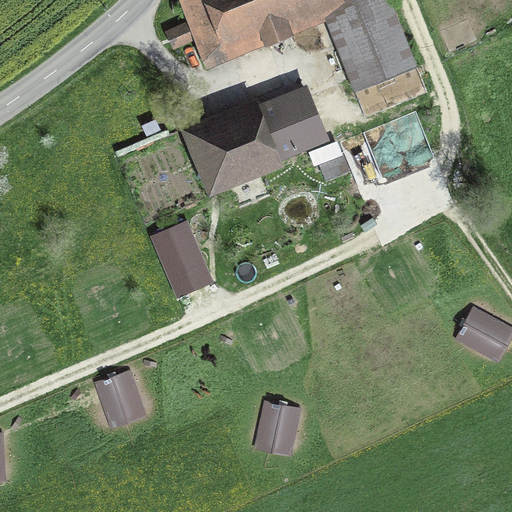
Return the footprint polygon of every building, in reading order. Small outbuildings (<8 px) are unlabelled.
[(179,0),(187,20),(165,29),(173,48),(194,39),(205,67),(326,18),(355,90),(417,65),(391,0),(179,0)] [(194,135),(214,183),(325,137),(305,89),(194,135)] [(154,129),(147,116),(132,124),(138,137),(154,129)] [(171,134),(168,127),(115,149),(118,156),(171,134)] [(350,170),(344,152),(319,162),(326,179),(350,170)] [(298,215),(295,207),(288,210),(291,218),(298,215)] [(176,295),(214,279),(188,218),(151,234),(176,295)] [(320,252),(314,238),(272,255),(278,270),(320,252)] [(218,287),(215,281),(208,284),(210,290),(218,287)]
